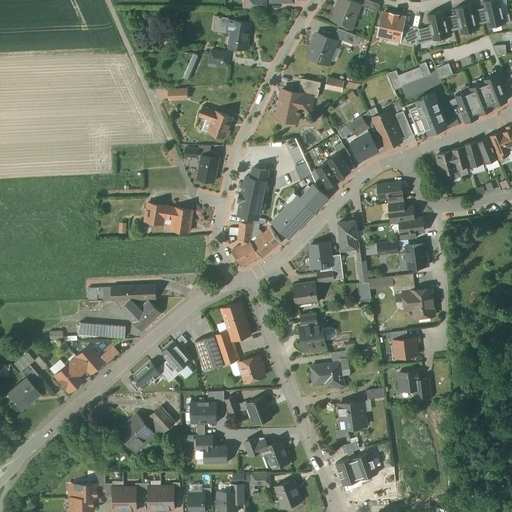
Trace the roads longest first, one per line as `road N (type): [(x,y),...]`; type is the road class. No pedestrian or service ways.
road 1 (residential): [(312,0),(222,197),(219,248),(232,282)]
road 2 (residential): [(232,282),(172,319),(0,468)]
road 3 (residential): [(248,274),(335,511)]
road 4 (track): [(221,203),(195,197),(187,185),(106,0)]
road 5 (residential): [(404,155),(354,186),(287,252),(248,274)]
road 6 (residential): [(404,155),(436,202),(511,194)]
